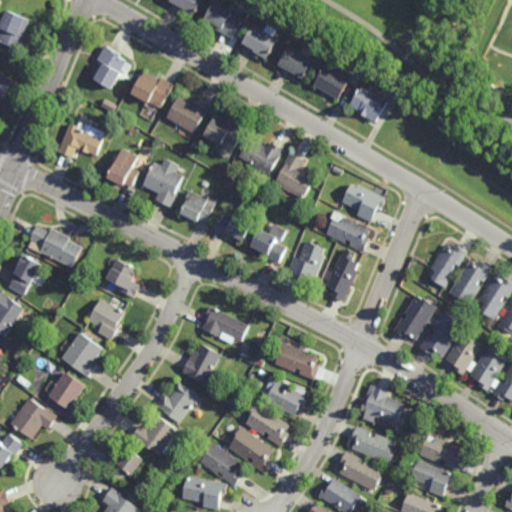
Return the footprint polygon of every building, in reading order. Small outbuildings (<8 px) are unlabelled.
[(200,0),(194,12),(172,0),(200,0)] [(232,38),(214,27),(216,24),(204,16),(214,0),(216,0),(244,17),(232,38)] [(23,36),(27,37),(22,50),(0,41),(0,31),(2,27),(0,27),(7,9),(26,17),(26,18),(29,19),(23,36)] [(264,28),(268,22),(277,28),(273,34),(278,37),(266,57),(253,49),(254,48),(242,41),(253,22),(264,28)] [(304,77),(279,62),(290,43),(315,58),(304,77)] [(128,73),(123,70),(112,88),(95,78),(96,77),(92,75),(100,60),(98,59),(106,44),(122,54),(120,56),(128,60),(128,61),(133,64),(128,73)] [(340,98),(314,84),(326,64),(351,78),(340,98)] [(161,80),(163,77),(175,83),(161,108),(150,101),(150,102),(133,92),(143,74),(144,75),(145,71),(161,80)] [(5,95),(0,92),(0,72),(13,79),(5,95)] [(378,121),(360,111),(361,110),(351,103),(363,84),(390,101),(378,121)] [(211,104),(206,115),(204,114),(195,132),(167,117),(181,92),(196,100),(198,97),(211,104)] [(232,121),(234,119),(246,125),(229,157),(226,155),(225,157),(221,154),(221,153),(218,151),(223,143),(222,143),(221,144),(204,134),(214,116),(216,113),(232,121)] [(106,131),(103,139),(104,139),(97,155),(90,152),(89,153),(77,148),(74,157),(59,151),(71,123),(78,126),(81,120),(106,131)] [(264,145),(266,143),(270,145),(272,141),(285,148),(281,155),(280,154),(270,173),(239,155),(250,136),(264,145)] [(140,155),(135,167),(141,170),(133,186),(126,183),(125,185),(109,177),(115,164),(113,163),(118,154),(120,155),(124,147),(140,155)] [(304,198),(276,182),(285,166),(283,165),(291,152),(305,160),(301,167),(317,176),(304,198)] [(177,171),(185,175),(177,193),(178,194),(172,207),(157,199),(160,192),(144,185),(156,161),(163,165),(167,157),(180,164),(177,171)] [(358,186),(359,183),(388,197),(383,207),(380,206),(372,222),(358,215),(360,210),(343,201),(352,183),(358,186)] [(208,199),(209,197),(216,200),(206,222),(198,218),(197,220),(182,213),(188,201),(185,200),(189,190),(208,199)] [(365,252),(350,245),(352,241),(347,239),(345,242),(327,233),(334,219),(331,217),(334,210),(345,215),(344,216),(372,230),(368,236),(372,238),(365,252)] [(232,218),(234,213),(253,222),(251,226),(252,226),(251,229),(249,228),(244,240),(227,233),(226,235),(213,229),(220,212),(232,218)] [(283,241),(277,238),(276,241),(287,247),(280,263),(267,257),(268,254),(251,245),(260,228),(270,233),(275,223),(288,230),(283,241)] [(51,231),(52,227),(71,237),(70,240),(83,247),(73,267),(53,257),(52,258),(50,257),(50,256),(41,252),(44,246),(30,239),(37,225),(51,231)] [(314,285),(304,281),(305,278),(289,271),(295,256),(300,258),(307,241),(326,249),(324,254),(326,255),(314,285)] [(454,248),(456,244),(469,252),(460,265),(457,263),(454,268),(458,270),(447,287),(433,278),(437,271),(432,268),(447,244),(454,248)] [(353,260),(360,263),(357,269),(359,270),(347,296),(344,294),(342,300),(330,295),(333,288),(326,285),(342,253),(344,254),(347,248),(356,252),(353,260)] [(24,296),(9,287),(16,275),(14,274),(19,265),(25,254),(27,255),(26,255),(42,264),(24,296)] [(129,264),(130,263),(133,264),(133,266),(138,269),(134,278),(135,278),(134,280),(142,285),(135,298),(119,289),(121,285),(108,278),(118,258),(129,264)] [(478,264),(481,260),(493,268),(485,281),(482,279),(479,284),(482,286),(471,304),(466,301),(466,302),(451,292),(472,259),(477,262),(477,263),(478,264)] [(501,280),(503,276),(511,281),(511,289),(507,297),(503,295),(500,299),(505,302),(494,319),(481,311),(486,304),(480,300),(496,275),(500,277),(499,279),(501,280)] [(5,337),(0,333),(0,293),(2,291),(25,308),(5,337)] [(424,298),(425,297),(439,306),(418,340),(410,335),(408,339),(395,330),(404,317),(408,320),(411,315),(407,312),(418,295),(424,298)] [(112,339),(99,332),(101,327),(90,320),(102,298),(126,312),(119,323),(121,324),(112,339)] [(511,332),(511,333),(498,324),(511,302),(511,332)] [(242,341),(236,338),(233,344),(220,337),(223,331),(222,331),(219,336),(203,329),(209,317),(206,315),(211,306),(250,325),(242,341)] [(444,358),(437,353),(435,356),(421,347),(430,334),(433,336),(436,332),(432,330),(445,310),(466,324),(444,358)] [(89,378),(83,374),(84,374),(62,358),(81,332),(104,349),(94,363),(98,365),(89,378)] [(472,372),(469,369),(464,375),(456,369),(458,366),(447,359),(466,332),(485,345),(474,360),(478,363),(472,372)] [(318,363),(316,362),(316,364),(321,366),(315,379),(300,373),(302,370),(297,368),(296,371),(275,363),(278,357),(277,357),(283,342),(320,357),(318,363)] [(222,354),(207,385),(183,373),(195,350),(199,352),(203,344),(222,354)] [(495,353),(507,361),(495,378),(499,381),(494,388),(490,386),(487,390),(480,385),(482,382),(472,375),(489,349),(490,350),(493,347),(497,350),(495,353)] [(263,366),(257,363),(259,358),(265,361),(263,366)] [(511,400),(505,396),(503,400),(493,394),(501,381),(504,383),(507,379),(504,376),(511,362),(511,400)] [(70,411),(49,397),(67,372),(87,386),(70,411)] [(258,386),(249,381),(253,373),(262,378),(258,386)] [(276,382),(277,380),(295,390),(298,385),(307,391),(305,395),(309,397),(304,407),(302,405),(296,416),(267,401),(268,399),(264,397),(267,390),(266,390),(271,380),(276,382)] [(181,423),(157,406),(166,395),(171,398),(176,391),(174,390),(180,382),(200,396),(181,423)] [(406,403),(398,424),(376,415),(374,422),(364,418),(366,412),(361,409),(365,400),(368,401),(375,385),(391,391),(389,396),(406,403)] [(46,410),(48,408),(59,416),(49,430),(43,426),(33,440),(18,430),(17,431),(14,429),(15,427),(11,424),(30,398),(46,410)] [(288,430),(287,430),(286,431),(291,434),(282,447),(269,438),(271,434),(267,431),(264,435),(247,423),(250,418),(248,417),(257,403),(291,425),(288,430)] [(180,431),(174,438),(181,443),(170,457),(164,452),(161,457),(146,445),(144,447),(132,438),(142,425),(148,429),(159,415),(180,431)] [(376,438),(377,434),(396,441),(394,447),(398,448),(391,464),(353,448),(355,442),(352,441),(358,426),(372,431),(370,436),(376,438)] [(272,456),(271,455),(270,457),(274,460),(265,473),(252,463),(254,460),(250,457),(248,461),(230,448),(233,443),(232,442),(243,427),(276,451),(272,456)] [(16,457),(13,454),(2,470),(0,468),(0,443),(2,445),(10,434),(25,445),(16,457)] [(437,438),(438,437),(465,448),(462,456),(466,458),(461,469),(460,470),(445,464),(447,461),(442,459),(441,463),(422,455),(428,440),(430,435),(437,438)] [(242,470),(241,469),(240,471),(244,474),(235,486),(223,477),(225,474),(220,471),(218,474),(202,462),(205,458),(204,457),(214,442),(245,465),(242,470)] [(134,477),(130,473),(123,483),(108,473),(116,461),(119,463),(129,448),(146,460),(134,477)] [(364,464),(366,461),(385,470),(382,476),(383,476),(375,491),(340,473),(342,470),(343,470),(345,467),(340,465),(347,451),(361,458),(359,462),(364,464)] [(456,475),(452,486),(449,485),(444,497),(430,491),(432,486),(412,478),(413,475),(408,473),(412,462),(418,464),(420,460),(456,475)] [(227,495),(223,494),(220,510),(205,507),(206,503),(184,498),(188,476),(229,484),(227,495)] [(362,496),(361,497),(369,502),(364,508),(356,503),(350,511),(345,511),(320,495),(326,486),(329,488),(336,478),(362,496)] [(138,511),(105,511),(110,506),(104,502),(114,488),(125,497),(125,498),(141,509),(138,511)] [(0,511),(0,492),(4,491),(10,504),(2,508),(3,511),(0,511)] [(443,511),(405,511),(403,511),(410,493),(445,507),(443,511)] [(310,511),(317,502),(330,511),(329,511),(310,511)]
